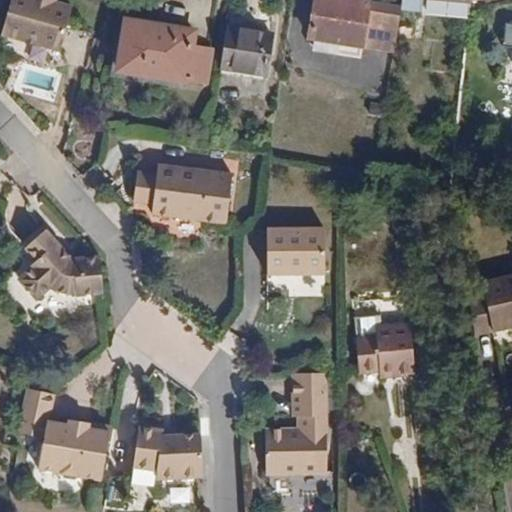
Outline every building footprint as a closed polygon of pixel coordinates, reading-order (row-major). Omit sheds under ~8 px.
[(0,35),(58,53),(71,8),(54,3),(54,0),(10,0),(0,34),(0,35)] [(393,53),(401,8),(358,0),(314,0),(307,37),(314,38),(363,47),(393,53)] [(467,14),(468,3),(439,0),(422,0),(422,10),(467,14)] [(207,83),(213,49),(194,46),(196,31),(125,19),(117,73),(188,83),(188,80),(207,83)] [(267,76),(273,33),(226,27),(220,69),(267,76)] [(363,47),(314,38),(312,48),(361,57),(363,47)] [(224,223),(230,175),(206,171),(205,177),(193,175),(194,169),(157,164),(156,174),(136,172),(132,201),(152,204),(151,214),(224,223)] [(24,249),(45,231),(41,227),(20,245),(24,249)] [(322,274),(321,229),(265,230),(265,274),(322,274)] [(103,295),(101,258),(70,259),(45,231),(24,249),(35,260),(28,267),(31,269),(19,281),(36,301),(49,289),(55,292),(62,294),(77,293),(77,297),(103,295)] [(511,328),(511,276),(478,284),(481,297),(468,299),(474,337),(511,328)] [(412,375),(407,323),(373,326),(374,337),(354,339),(358,374),(378,372),(392,370),(393,377),(412,375)] [(393,377),(392,370),(378,372),(378,379),(393,377)] [(298,431),(325,431),(324,375),(292,376),(293,420),(298,420),(298,431)] [(101,481),(110,432),(89,429),(89,425),(69,422),(68,424),(48,420),(52,394),(27,389),(19,433),(44,439),(39,469),(59,473),(63,479),(76,481),(80,477),(101,481)] [(89,425),(90,421),(69,417),(69,422),(89,425)] [(110,432),(111,424),(90,421),(89,425),(89,429),(110,432)] [(202,476),(200,433),(174,435),(162,436),(161,431),(137,427),(132,467),(156,471),(155,479),(202,476)] [(324,474),(325,431),(298,431),(263,431),(263,475),(324,474)]
